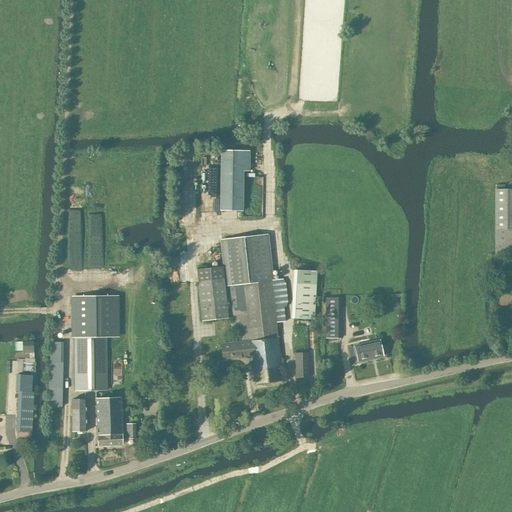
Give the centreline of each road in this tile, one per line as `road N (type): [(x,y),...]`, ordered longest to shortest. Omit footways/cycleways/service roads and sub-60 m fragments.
road 1 (tertiary): [(0,500),(131,468),(369,389),(511,358)]
road 2 (track): [(136,511),(317,446),(364,511)]
